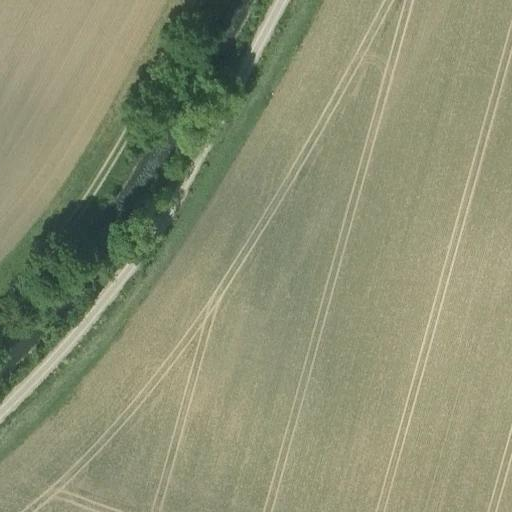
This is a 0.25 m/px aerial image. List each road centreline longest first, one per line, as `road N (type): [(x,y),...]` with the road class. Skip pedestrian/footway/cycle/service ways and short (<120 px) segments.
road 1 (track): [(0,413),(76,331),(157,224),(281,0)]
road 2 (track): [(0,309),(47,254),(145,106),(201,0)]
